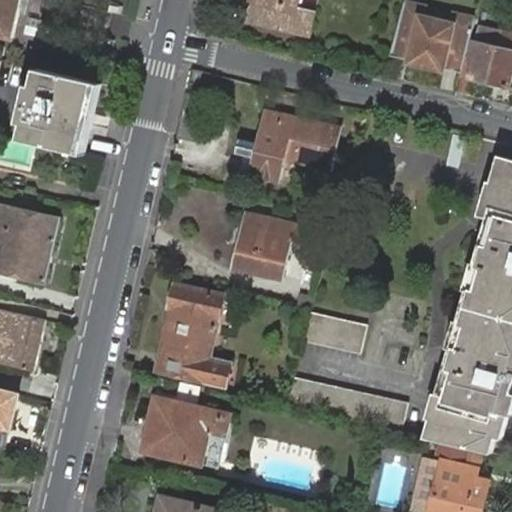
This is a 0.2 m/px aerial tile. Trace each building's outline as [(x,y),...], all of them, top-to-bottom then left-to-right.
[(19,12),(21,0),(0,0),(0,37),(12,40),(19,12)] [(30,0),(21,0),(19,12),(27,14),(30,0)] [(250,0),(246,18),(307,32),(312,10),(296,6),(296,3),(297,3),(301,1),(301,0),(250,0)] [(405,1),(390,56),(462,73),(466,56),(477,18),(455,12),(451,27),(422,20),(425,7),(405,1)] [(27,33),(47,37),(50,23),(35,19),(31,18),(27,33)] [(472,58),(466,56),(462,73),(457,92),(468,95),(472,78),(489,82),(502,31),(479,25),(472,58)] [(511,33),(502,31),(489,82),(508,86),(511,69),(511,33)] [(98,82),(39,68),(32,95),(27,94),(23,111),(28,112),(22,139),(81,153),(98,82)] [(211,100),(187,94),(176,138),(201,144),(211,100)] [(341,128),(268,112),(261,139),(242,134),(237,154),(246,156),(242,172),(281,180),(286,157),(332,168),(341,128)] [(495,219),(445,394),(507,412),(511,396),(511,164),(505,162),(489,217),(495,219)] [(0,271),(19,276),(18,281),(36,286),(37,280),(45,282),(60,219),(0,204),(0,271)] [(248,215),(236,267),(284,279),(292,241),(303,243),(306,228),(248,215)] [(173,313),(159,371),(226,385),(231,364),(211,359),(218,331),(219,327),(225,300),(226,296),(178,284),(177,290),(171,291),(170,298),(174,301),(172,307),(174,307),(173,313)] [(312,308),(315,297),(302,294),(300,304),(312,308)] [(0,362),(35,371),(48,319),(3,310),(0,323),(0,362)] [(368,326),(310,312),(304,341),(361,354),(368,326)] [(289,405),(403,430),(409,403),(295,378),(289,405)] [(197,406),(201,386),(182,381),(178,396),(176,402),(157,397),(145,451),(202,464),(218,467),(226,433),(231,414),(197,406)] [(0,428),(10,431),(19,395),(0,390),(0,428)] [(433,436),(495,454),(507,412),(445,394),(433,436)] [(469,476),(471,467),(444,460),(431,457),(423,484),(426,485),(422,499),(434,502),(431,511),(483,511),(491,481),(477,478),(469,476)] [(479,469),(471,467),(469,476),(477,478),(479,469)] [(217,511),(218,509),(164,497),(162,504),(160,511),(217,511)]
